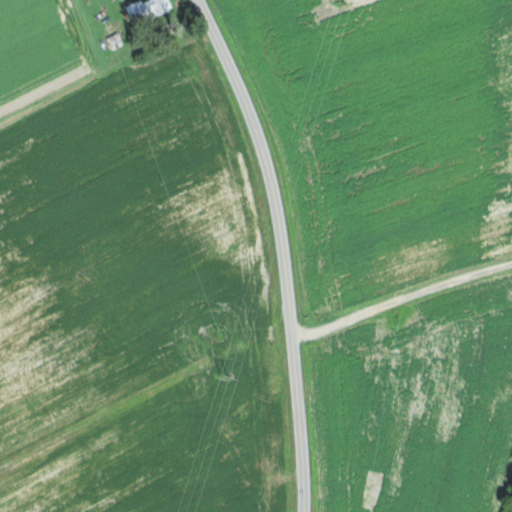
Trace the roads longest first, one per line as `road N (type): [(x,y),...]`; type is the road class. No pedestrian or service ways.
road 1 (residential): [(305,511),(301,404),(271,174),(198,0)]
road 2 (track): [(511,266),(456,275),(292,326)]
